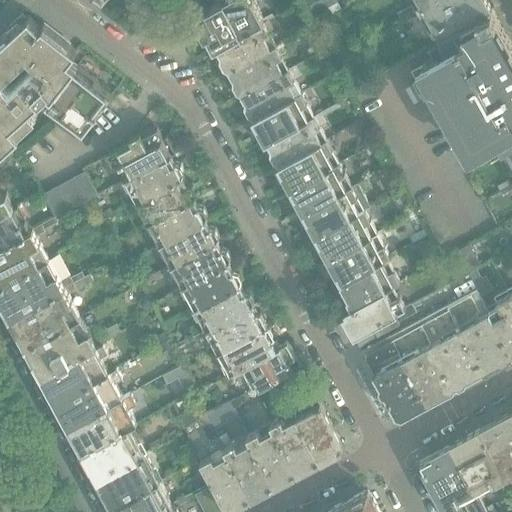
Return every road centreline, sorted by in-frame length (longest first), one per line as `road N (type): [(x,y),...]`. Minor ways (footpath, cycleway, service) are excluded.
road 1 (residential): [(58,0),(188,100),(384,448)]
road 2 (residential): [(88,511),(0,349)]
road 3 (residential): [(384,448),(511,381)]
road 4 (residential): [(265,511),(384,448)]
